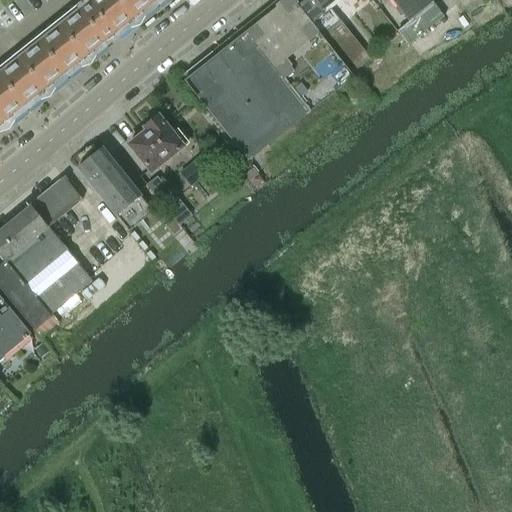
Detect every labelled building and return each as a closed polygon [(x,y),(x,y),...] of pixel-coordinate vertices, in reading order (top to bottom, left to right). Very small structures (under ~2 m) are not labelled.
[(84,0),(0,67),(0,123),(154,0),(84,0)] [(286,0),(246,32),(310,112),(354,77),(351,74),(298,7),(292,0),(286,0)] [(306,0),(298,7),(321,36),(351,74),(370,59),(349,32),(340,21),(330,9),(341,0),(306,0)] [(392,0),(422,37),(445,18),(430,0),(392,0)] [(247,162),(310,112),(246,32),(184,82),(247,162)] [(173,135),(159,118),(144,129),(147,132),(129,146),(151,174),(183,148),(183,147),(187,144),(177,132),(173,135)] [(103,149),(79,169),(117,217),(127,229),(151,210),(141,198),(142,197),(103,149)] [(198,159),(180,175),(190,187),(209,172),(198,159)] [(82,201),(65,180),(0,233),(0,257),(5,263),(0,266),(0,289),(34,331),(50,317),(57,312),(62,318),(81,303),(76,296),(92,282),(48,229),(82,201)] [(177,198),(165,208),(169,214),(181,204),(177,198)] [(182,230),(173,219),(164,226),(173,237),(182,230)] [(0,361),(31,335),(0,297),(0,361)]
